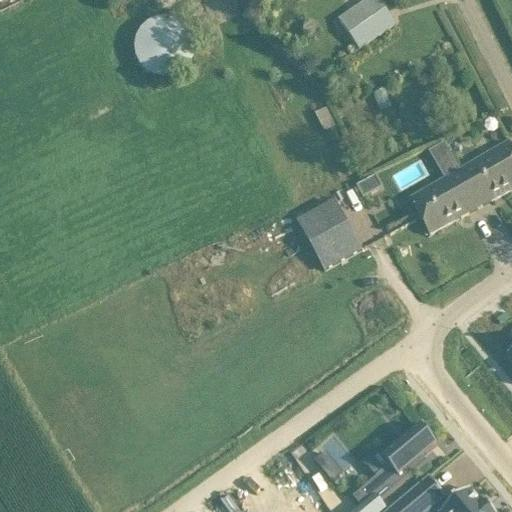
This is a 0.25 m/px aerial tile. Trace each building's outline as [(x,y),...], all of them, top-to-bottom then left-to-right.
[(237,0),(245,16),(280,0),(237,0)] [(361,28),(349,37),(359,52),(394,27),(374,0),(369,0),(350,14),(361,28)] [(511,0),(498,0),(511,42),(511,0)] [(147,24),(144,26),(141,28),(139,31),(137,33),(135,37),(134,40),(133,43),(133,46),(133,49),(133,52),(133,55),(134,59),(135,62),(137,65),(138,67),(140,70),(142,72),(145,74),(147,76),(151,78),(154,79),(159,80),(163,80),(166,80),(170,79),(173,78),(176,77),(181,75),(184,72),(186,70),(188,68),(190,65),(191,62),(192,60),(193,57),(193,53),(194,50),(194,46),(193,42),(192,39),(190,35),(188,33),(186,30),(183,27),(180,25),(177,23),(174,21),(169,20),(167,19),(164,19),(160,19),(157,20),(154,20),(150,22),(147,24)] [(326,106),(315,111),(324,131),(336,125),(326,106)] [(461,172),(480,210),(511,192),(511,147),(510,144),(492,153),(461,172)] [(430,237),(480,210),(461,172),(412,201),(421,219),(430,237)] [(369,182),(356,189),(363,201),(376,194),(369,182)] [(336,204),(298,225),(325,273),(363,252),(336,204)] [(376,479),(353,499),(362,509),(358,511),(384,511),(386,511),(381,504),(429,463),(428,462),(426,463),(423,459),(438,447),(422,428),(383,460),(389,467),(389,468),(390,469),(387,471),(387,470),(376,479)] [(441,448),(449,459),(465,447),(457,436),(441,448)] [(322,457),(315,464),(336,489),(337,489),(333,485),(324,475),(320,470),(327,464),(322,459),(323,458),(323,457),(322,457)] [(429,479),(388,511),(432,511),(446,500),(429,479)] [(470,491),(445,511),(492,511),(486,504),(483,506),(470,491)] [(267,510),(263,511),(311,511),(301,497),(293,502),(288,495),(284,498),(280,493),(264,504),(267,510)]
